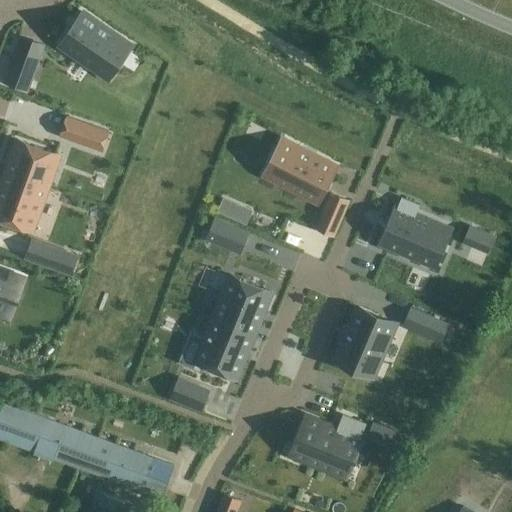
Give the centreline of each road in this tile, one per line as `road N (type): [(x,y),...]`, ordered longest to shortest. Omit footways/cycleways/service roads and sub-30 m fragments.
road 1 (residential): [(329,275),(344,280),(296,403),(259,389)]
road 2 (residential): [(259,389),(306,266),(329,275)]
road 3 (residential): [(201,511),(259,389)]
